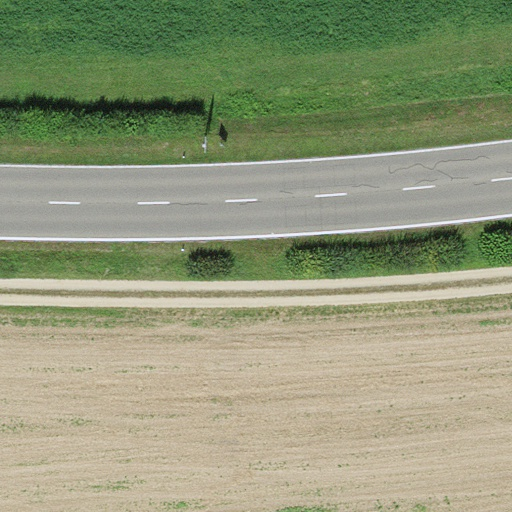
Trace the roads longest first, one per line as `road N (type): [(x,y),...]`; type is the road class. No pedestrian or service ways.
road 1 (primary): [(0,199),(239,200),(511,172)]
road 2 (track): [(0,288),(283,292),(511,271)]
